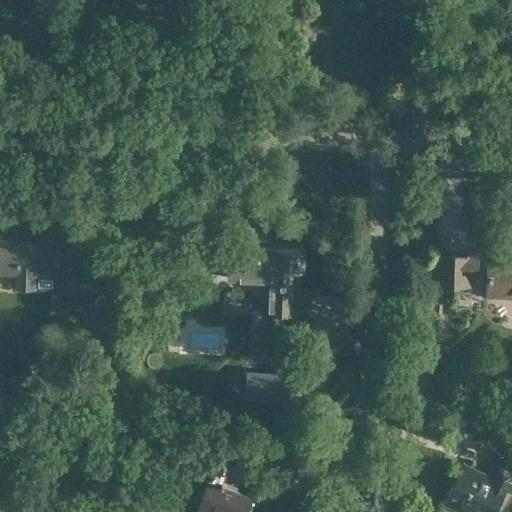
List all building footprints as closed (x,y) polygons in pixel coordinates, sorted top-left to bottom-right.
[(76,255),(77,243),(0,240),(0,272),(16,273),(16,287),(34,288),(34,274),(55,274),(55,289),(75,289),(75,281),(104,282),(105,256),(76,255)] [(191,259),(207,260),(209,243),(193,242),(191,259)] [(269,255),(241,255),(241,249),(229,248),(228,278),(240,278),(240,274),(263,275),(262,296),(257,296),(257,310),(266,311),(266,338),(288,339),(289,313),(306,313),(306,297),(289,296),(290,271),(296,272),(297,250),(269,249),(269,255)] [(511,257),(437,255),(436,282),(470,283),(470,273),(487,274),(487,293),(511,294),(511,257)] [(207,397),(181,397),(181,419),(207,419),(207,397)] [(98,404),(97,416),(115,417),(115,404),(98,404)] [(163,405),(163,418),(174,418),(174,406),(163,405)] [(152,421),(137,421),(137,438),(152,438),(152,421)] [(244,511),(251,495),(236,490),(223,485),(224,483),(222,482),(232,455),(195,442),(191,455),(199,458),(198,459),(207,462),(204,471),(210,473),(196,510),(201,511),(244,511)] [(463,504),(478,511),(494,511),(505,489),(511,492),(511,491),(511,464),(495,457),(486,476),(469,467),(468,469),(461,466),(443,502),(460,510),(463,504)]
